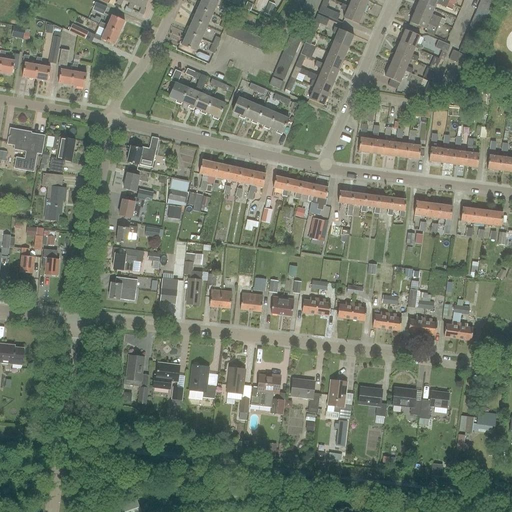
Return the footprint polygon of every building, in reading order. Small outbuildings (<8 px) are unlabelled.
[(123,0),(130,3),(128,8),(133,10),(135,5),(133,4),(135,0),(123,0)] [(135,0),(133,4),(135,5),(141,8),(139,13),(144,15),(146,10),(145,9),(148,0),(135,0)] [(195,7),(198,8),(212,15),(218,2),(213,0),(201,0),(200,3),(198,2),(195,7)] [(326,8),(329,0),(323,0),(318,13),(337,21),(340,14),(326,8)] [(364,13),(368,1),(365,0),(351,0),(349,6),(364,13)] [(452,4),(448,2),(442,0),(420,0),(419,2),(435,9),(437,4),(450,10),(452,4)] [(489,10),(491,5),(481,0),(479,5),(489,10)] [(312,12),(315,6),(305,2),(302,8),(312,12)] [(432,14),(435,9),(419,2),(415,12),(440,22),(444,24),(446,20),(432,14)] [(275,5),(269,3),(264,14),(270,16),(275,5)] [(108,9),(96,4),(94,10),(105,15),(108,9)] [(364,13),(349,6),(342,4),(340,9),(346,12),(343,19),(358,25),(364,13)] [(487,15),(489,10),(479,5),(476,11),(487,15)] [(193,14),(190,20),(192,21),(207,27),(212,15),(198,8),(195,15),(193,14)] [(485,20),(487,15),(476,11),(474,16),(485,20)] [(232,15),(227,12),(223,20),(228,22),(232,15)] [(438,28),(440,22),(415,12),(409,25),(417,28),(418,26),(426,29),(429,24),(438,28)] [(310,32),(315,34),(319,24),(325,26),(328,20),(318,15),(310,32)] [(101,22),(99,27),(106,30),(107,28),(120,34),(125,22),(112,16),(108,26),(101,22)] [(483,25),(485,20),(474,16),(472,21),(483,25)] [(228,22),(223,20),(220,27),(225,29),(228,22)] [(187,26),(185,32),(187,33),(202,39),(207,27),(192,21),(189,27),(187,26)] [(480,31),(483,25),(472,21),(470,26),(480,31)] [(88,32),(72,25),(69,32),(85,40),(88,32)] [(232,38),(237,27),(231,25),(227,36),(232,38)] [(12,35),(23,37),(25,28),(14,26),(12,35)] [(478,36),(480,31),(470,26),(468,31),(478,36)] [(237,27),(232,38),(238,40),(243,30),(237,27)] [(95,34),(93,38),(101,42),(102,40),(114,46),(120,34),(107,28),(106,30),(103,38),(95,34)] [(334,42),(349,48),(354,36),(335,28),(332,32),(337,34),(334,42)] [(243,30),(238,40),(244,43),(249,32),(243,30)] [(291,35),(301,40),(304,34),(293,30),(291,35)] [(422,46),(417,44),(421,36),(406,30),(400,42),(415,48),(420,50),(422,46)] [(476,41),(478,36),(468,31),(465,37),(476,41)] [(48,64),(56,65),(61,38),(60,38),(61,33),(54,32),(53,37),(48,64)] [(249,32),(244,43),(250,45),(254,35),(249,32)] [(310,45),(315,34),(310,32),(306,43),(310,45)] [(182,38),(179,44),(196,52),(202,39),(187,33),(184,39),(182,38)] [(254,35),(250,45),(255,48),(260,37),(254,35)] [(299,46),(301,40),(291,35),(288,41),(299,46)] [(212,44),(217,46),(221,39),(216,37),(212,44)] [(260,37),(255,48),(261,50),(266,40),(260,37)] [(474,46),(476,41),(465,37),(463,42),(474,46)] [(266,40),(261,50),(267,53),(271,42),(266,40)] [(296,52),(299,46),(288,41),(286,47),(296,52)] [(439,59),(444,61),(451,46),(439,41),(436,48),(443,51),(439,59)] [(344,59),(349,48),(334,42),(329,53),(344,59)] [(412,55),(415,48),(400,42),(395,53),(410,60),(417,62),(419,58),(412,55)] [(472,51),(474,46),(463,42),(461,47),(472,51)] [(305,57),(310,45),(306,43),(301,55),(305,57)] [(217,46),(212,44),(209,51),(214,54),(217,46)] [(294,57),(296,52),(286,47),(283,53),(294,57)] [(469,56),(472,51),(461,47),(459,52),(465,55),(469,56)] [(62,67),(59,84),(72,86),(74,72),(72,72),(72,69),(67,68),(70,52),(63,50),(60,67),(62,67)] [(465,55),(459,52),(453,50),(450,59),(455,62),(461,64),(465,55)] [(0,59),(2,60),(0,69),(0,73),(12,76),(15,62),(4,60),(6,52),(1,51),(0,56),(0,59)] [(291,63),(294,57),(283,53),(281,58),(291,63)] [(339,71),(344,59),(329,53),(324,65),(339,71)] [(407,67),(410,60),(395,53),(391,65),(405,71),(411,74),(413,69),(407,67)] [(300,68),(305,57),(301,55),(296,66),(300,68)] [(471,57),(469,56),(465,55),(461,64),(467,67),(471,57)] [(25,63),(22,78),(35,80),(38,66),(36,65),(28,64),(29,56),(25,56),(23,63),(25,63)] [(38,66),(35,80),(48,82),(51,68),(40,66),(42,59),(37,58),(36,65),(38,66)] [(289,69),(291,63),(281,58),(278,64),(289,69)] [(439,72),(444,61),(439,59),(434,70),(439,72)] [(339,71),(324,65),(317,62),(315,66),(322,69),(319,76),(334,82),(339,71)] [(73,64),(72,69),(72,72),(74,72),(72,86),(85,88),(87,75),(77,73),(78,65),(73,64)] [(286,74),(289,69),(278,64),(276,70),(286,74)] [(397,90),(405,71),(391,65),(385,77),(391,79),(388,86),(397,90)] [(295,80),(300,68),(296,66),(291,78),(295,80)] [(334,82),(319,76),(300,68),(299,72),(302,74),(308,77),(307,78),(312,80),(310,86),(314,88),(329,94),(334,82)] [(193,77),(195,72),(187,69),(185,74),(193,77)] [(434,72),(427,69),(423,79),(430,81),(435,84),(439,72),(434,70),(434,72)] [(182,103),(188,88),(177,84),(182,73),(175,70),(171,81),(175,83),(169,98),(176,101),(175,103),(181,105),(182,103)] [(284,80),(286,74),(276,70),(273,76),(284,80)] [(195,72),(193,77),(200,80),(202,75),(195,72)] [(200,80),(198,85),(195,91),(188,88),(182,103),(189,106),(188,108),(193,111),(194,108),(200,94),(203,87),(207,77),(202,75),(200,80)] [(280,89),(283,82),(272,77),(269,84),(280,89)] [(290,91),(295,80),(291,78),(286,89),(290,91)] [(212,79),(210,84),(217,88),(219,82),(212,79)] [(429,96),(435,84),(430,81),(424,94),(429,96)] [(219,82),(217,88),(225,91),(227,86),(219,82)] [(256,92),(258,87),(251,84),(249,89),(256,92)] [(266,90),(258,87),(256,92),(264,96),(266,90)] [(324,106),(329,94),(314,88),(309,99),(324,106)] [(206,116),(207,114),(213,99),(200,94),(194,108),(201,111),(200,113),(206,116)] [(281,103),(283,97),(276,94),(274,99),(281,103)] [(239,97),(233,112),(240,115),(239,117),(245,120),(246,117),(252,103),(239,97)] [(291,100),(283,97),(281,103),(289,106),(291,100)] [(213,99),(207,114),(214,116),(213,119),(218,121),(225,104),(213,99)] [(252,103),(246,117),(252,120),(251,122),(257,125),(258,123),(264,108),(252,103)] [(374,122),(376,107),(365,105),(363,120),(374,122)] [(264,108),(258,123),(265,126),(264,128),(269,130),(270,128),(276,113),(264,108)] [(276,113),(270,128),(277,131),(276,133),(282,135),(289,119),(276,113)] [(42,155),(45,137),(31,135),(32,133),(11,130),(8,145),(15,146),(14,150),(26,153),(25,160),(16,158),(14,170),(34,173),(38,155),(42,155)] [(55,137),(53,150),(59,151),(57,160),(52,159),(49,171),(63,174),(65,162),(72,163),(76,141),(55,137)] [(152,138),(149,149),(142,148),(142,149),(131,146),(127,162),(152,167),(158,140),(152,138)] [(360,138),(359,152),(371,154),(373,140),(360,138)] [(373,140),(371,154),(383,155),(385,142),(373,140)] [(385,142),(383,155),(395,157),(397,143),(385,142)] [(397,143),(395,157),(407,158),(409,145),(397,143)] [(409,145),(407,158),(419,160),(421,146),(409,145)] [(431,147),(429,161),(441,163),(443,149),(431,147)] [(443,149),(441,163),(453,164),(455,151),(443,149)] [(455,151),(453,164),(466,166),(468,152),(455,151)] [(468,152),(466,166),(478,168),(480,154),(468,152)] [(489,155),(488,169),(500,171),(502,157),(489,155)] [(511,158),(502,157),(500,171),(511,173),(511,171),(511,158)] [(202,160),(199,174),(212,177),(215,163),(202,160)] [(215,163),(212,177),(225,180),(228,166),(215,163)] [(228,166),(225,180),(238,182),(240,169),(228,166)] [(240,169),(238,182),(250,185),(253,171),(240,169)] [(150,174),(139,171),(138,176),(128,173),(124,189),(137,192),(139,181),(148,183),(150,174)] [(253,171),(250,185),(263,188),(266,174),(253,171)] [(62,189),(63,176),(43,174),(42,188),(48,188),(45,221),(58,222),(59,215),(62,216),(63,202),(65,202),(67,189),(62,189)] [(286,191),(289,180),(276,177),(273,188),(283,190),(282,196),(287,197),(288,191),(286,191)] [(300,194),(302,182),(289,180),(286,191),(288,191),(296,193),(295,199),(300,200),(301,194),(300,194)] [(313,197),(315,185),(302,182),(300,194),(301,194),(310,196),(308,202),(313,203),(314,197),(313,197)] [(326,199),(328,188),(315,185),(313,197),(314,197),(319,198),(315,220),(313,219),(309,239),(320,241),(320,239),(324,240),(328,222),(329,223),(332,208),(326,206),(327,199),(326,199)] [(153,193),(139,190),(137,198),(152,201),(153,193)] [(168,200),(185,203),(187,193),(170,190),(168,200)] [(352,205),(353,193),(340,192),(339,203),(349,204),(347,216),(352,217),(354,205),(352,205)] [(194,206),(196,194),(190,193),(187,205),(194,206)] [(365,206),(367,195),(353,193),(352,205),(354,205),(362,206),(360,222),(365,222),(367,207),(365,206)] [(365,206),(367,207),(375,208),(374,214),(379,214),(380,208),(378,208),(380,197),(367,195),(365,206)] [(207,207),(209,199),(203,197),(201,205),(207,207)] [(378,208),(380,208),(389,209),(388,216),(392,216),(393,210),(392,210),(393,198),(380,197),(378,208)] [(143,209),(145,200),(135,198),(134,202),(123,200),(119,216),(132,218),(134,207),(143,209)] [(392,210),(393,210),(400,211),(399,217),(404,217),(406,200),(393,198),(392,210)] [(416,201),(414,215),(427,217),(429,203),(416,201)] [(429,203),(427,217),(439,219),(441,205),(429,203)] [(170,204),(167,216),(180,219),(182,207),(170,204)] [(441,205),(439,219),(451,220),(453,206),(441,205)] [(289,219),(291,209),(285,208),(283,218),(289,219)] [(303,218),(305,210),(297,208),(295,216),(303,218)] [(475,223),(476,209),(463,208),(461,221),(469,222),(467,236),(473,237),(475,223)] [(272,211),(264,209),(261,222),(269,224),(272,211)] [(476,209),(475,223),(488,225),(490,211),(476,209)] [(490,211),(488,225),(502,227),(504,213),(490,211)] [(259,223),(256,222),(247,220),(246,225),(245,230),(252,232),(253,227),(258,228),(259,223)] [(119,227),(117,242),(122,243),(121,247),(136,249),(137,241),(128,240),(129,233),(137,234),(138,228),(129,226),(129,229),(119,227)] [(160,230),(146,228),(145,237),(159,238),(162,238),(163,230),(160,230)] [(37,229),(37,236),(35,249),(42,250),(44,230),(37,229)] [(414,246),(415,234),(407,233),(406,245),(414,246)] [(511,234),(499,233),(497,245),(511,246),(511,234)] [(53,246),(54,237),(47,236),(46,245),(53,246)] [(162,289),(161,302),(175,304),(177,285),(177,280),(184,281),(184,275),(186,254),(187,246),(180,245),(176,276),(164,274),(162,289)] [(114,261),(113,269),(132,272),(134,261),(142,262),(143,252),(139,251),(126,250),(113,248),(112,261),(114,261)] [(32,274),(34,257),(29,257),(29,249),(22,249),(20,273),(32,274)] [(44,250),(42,268),(46,268),(45,275),(57,277),(59,260),(55,259),(56,251),(44,250)] [(195,255),(186,254),(184,275),(190,276),(190,279),(189,279),(186,304),(199,306),(202,281),(203,273),(193,272),(194,265),(202,266),(203,255),(195,255)] [(376,275),(377,266),(368,265),(367,274),(376,275)] [(296,277),(297,267),(290,266),(288,276),(296,277)] [(220,275),(208,274),(207,285),(215,286),(216,285),(219,285),(220,275)] [(250,276),(238,275),(237,285),(249,286),(250,276)] [(254,290),(266,290),(266,278),(254,278),(254,290)] [(134,301),(137,282),(122,280),(121,284),(111,283),(109,298),(134,301)] [(277,294),(278,282),(270,281),(269,292),(277,294)] [(300,294),(302,282),(295,281),(293,293),(300,294)] [(320,283),(312,282),(311,289),(319,290),(320,283)] [(326,291),(327,283),(320,283),(319,290),(326,291)] [(356,287),(347,286),(346,294),(361,296),(363,284),(356,284),(356,287)] [(211,290),(209,307),(220,308),(222,292),(211,290)] [(416,302),(417,296),(417,291),(410,290),(408,308),(415,309),(416,302)] [(222,292),(220,308),(230,309),(232,293),(222,292)] [(242,293),(240,310),(251,311),(253,295),(242,293)] [(253,295),(251,311),(261,313),(263,296),(253,295)] [(397,299),(382,296),(381,303),(396,306),(397,299)] [(282,315),(284,299),(273,297),(271,314),(282,315)] [(304,300),(302,313),(316,315),(318,299),(310,298),(310,301),(304,300)] [(284,299),(282,315),(292,316),(294,300),(284,299)] [(318,299),(316,315),(329,316),(331,304),(325,303),(325,300),(318,299)] [(434,304),(432,303),(424,302),(416,302),(415,309),(431,311),(431,310),(433,311),(434,304)] [(339,305),(338,317),(351,319),(353,304),(345,303),(345,306),(339,305)] [(353,304),(351,319),(365,321),(366,309),(360,308),(361,305),(353,304)] [(469,316),(470,308),(468,308),(464,307),(462,307),(455,306),(454,306),(453,314),(469,316)] [(374,315),(373,327),(386,329),(388,314),(380,313),(380,316),(374,315)] [(388,314),(386,329),(400,331),(401,319),(396,318),(396,315),(388,314)] [(410,320),(409,332),(422,334),(424,319),(417,318),(416,321),(410,320)] [(424,319),(422,334),(436,336),(437,324),(431,323),(431,320),(424,319)] [(446,325),(444,337),(458,339),(460,324),(452,323),(452,326),(446,325)] [(460,324),(458,339),(471,341),(473,328),(467,328),(468,325),(460,324)] [(15,346),(0,344),(0,364),(23,366),(24,349),(15,348),(15,346)] [(149,389),(140,388),(144,358),(129,356),(127,378),(125,378),(124,386),(139,388),(137,405),(147,406),(149,389)] [(177,382),(179,366),(157,363),(156,376),(154,376),(152,388),(170,391),(171,381),(177,382)] [(203,398),(204,398),(204,402),(212,403),(212,399),(214,399),(217,377),(209,376),(210,369),(192,366),(189,391),(203,393),(203,398)] [(242,394),(245,369),(229,367),(226,392),(242,394)] [(253,386),(251,401),(270,404),(269,411),(281,413),(284,393),(278,392),(280,377),(259,374),(257,386),(253,386)] [(310,400),(308,413),(318,414),(320,395),(313,394),(315,382),(293,380),(291,398),(310,400)] [(326,418),(338,420),(340,420),(340,424),(350,425),(353,396),(346,395),(347,383),(331,381),(326,418)] [(385,417),(387,404),(381,403),(383,389),(361,386),(358,403),(377,405),(375,415),(385,417)] [(181,401),(183,389),(172,388),(171,400),(172,400),(170,410),(180,411),(181,401)] [(419,416),(421,401),(415,400),(416,390),(394,388),(392,406),(411,409),(410,415),(419,416)] [(421,400),(421,401),(419,416),(420,416),(420,420),(429,421),(431,406),(446,407),(448,394),(430,392),(429,401),(421,400)] [(246,413),(248,399),(241,398),(239,412),(246,413)] [(494,426),(495,415),(477,413),(477,418),(466,417),(464,432),(470,432),(471,430),(476,431),(479,428),(490,430),(490,426),(494,426)] [(314,429),(315,420),(307,419),(306,428),(314,429)] [(465,437),(458,436),(456,452),(467,454),(468,446),(464,445),(465,437)] [(276,459),(277,444),(269,444),(268,458),(276,459)] [(316,453),(315,461),(323,461),(324,454),(316,453)] [(141,511),(137,499),(101,511),(141,511)]
